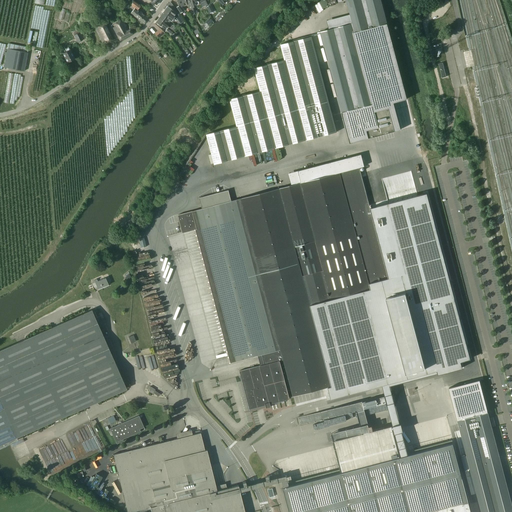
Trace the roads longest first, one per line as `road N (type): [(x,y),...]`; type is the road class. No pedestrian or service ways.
road 1 (unclassified): [(142,30),(54,91),(0,115)]
road 2 (track): [(446,0),(425,27),(450,128)]
road 3 (unclassified): [(266,511),(235,449),(193,406)]
